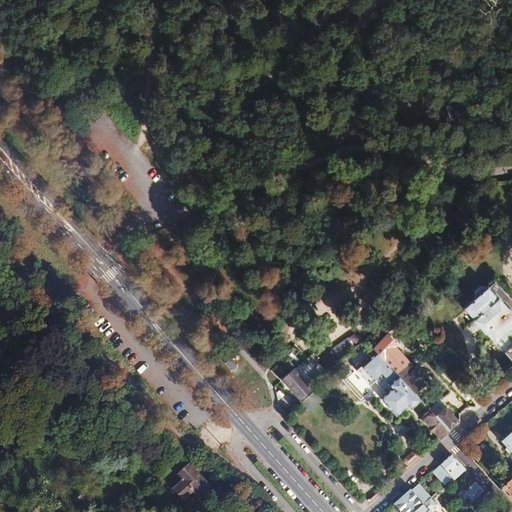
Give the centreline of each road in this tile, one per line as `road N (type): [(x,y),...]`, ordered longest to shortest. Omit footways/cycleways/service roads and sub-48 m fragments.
road 1 (secondary): [(109,271),(322,511)]
road 2 (secondary): [(0,142),(95,245),(109,271)]
road 3 (track): [(124,158),(139,144),(158,0)]
road 4 (secondary): [(0,152),(109,271)]
